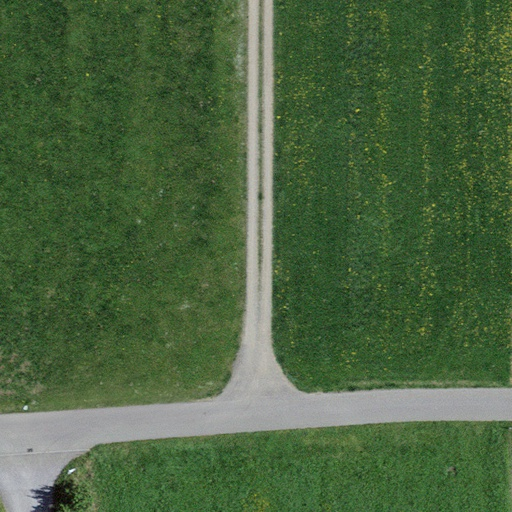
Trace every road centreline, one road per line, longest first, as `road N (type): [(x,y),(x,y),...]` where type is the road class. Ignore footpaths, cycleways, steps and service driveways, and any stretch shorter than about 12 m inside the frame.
road 1 (residential): [(0,430),(258,406),(511,405)]
road 2 (track): [(258,0),(258,406)]
road 3 (tertiary): [(185,511),(28,193),(0,160)]
